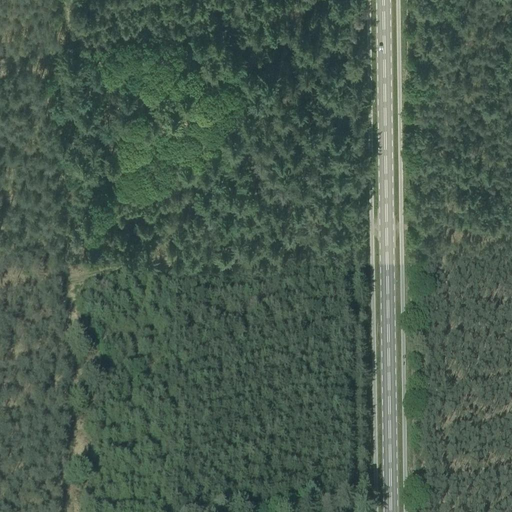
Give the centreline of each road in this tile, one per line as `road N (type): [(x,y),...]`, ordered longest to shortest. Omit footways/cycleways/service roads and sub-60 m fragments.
road 1 (primary): [(385,511),(381,0)]
road 2 (track): [(44,45),(77,274),(63,285),(62,511)]
road 3 (track): [(0,296),(372,224)]
road 4 (track): [(0,53),(278,0)]
road 5 (track): [(511,225),(372,224)]
